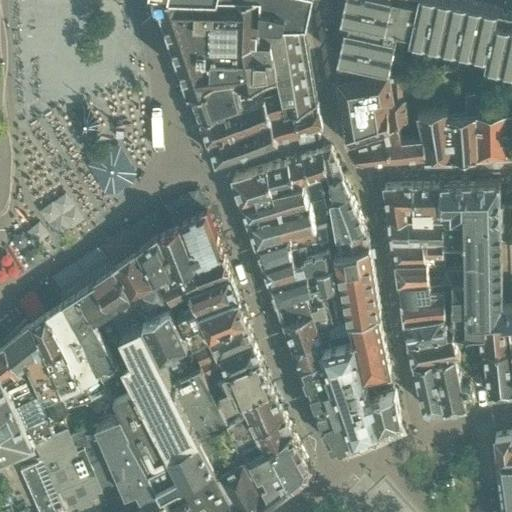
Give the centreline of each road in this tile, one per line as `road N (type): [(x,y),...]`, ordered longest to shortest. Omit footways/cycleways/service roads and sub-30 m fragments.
road 1 (unclassified): [(381,451),(330,472),(222,198),(197,176),(138,0)]
road 2 (unclassified): [(420,433),(379,225),(358,171)]
road 3 (unclassified): [(0,0),(0,207)]
road 4 (unclassified): [(358,171),(501,167)]
road 5 (residential): [(335,130),(316,21),(320,0)]
